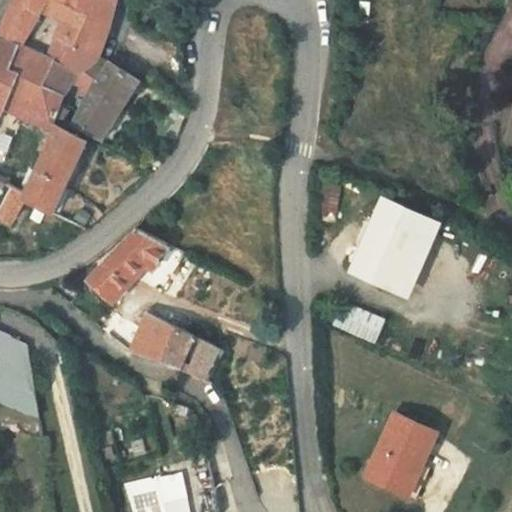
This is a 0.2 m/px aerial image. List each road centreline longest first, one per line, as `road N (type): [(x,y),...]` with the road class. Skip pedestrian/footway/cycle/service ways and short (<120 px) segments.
road 1 (unclassified): [(318,511),(290,277),(291,198),(309,66),(304,0)]
road 2 (unclassified): [(228,0),(203,115),(182,163),(94,243),(53,265),(0,268)]
road 3 (residential): [(152,365),(199,387),(217,409),(250,511)]
